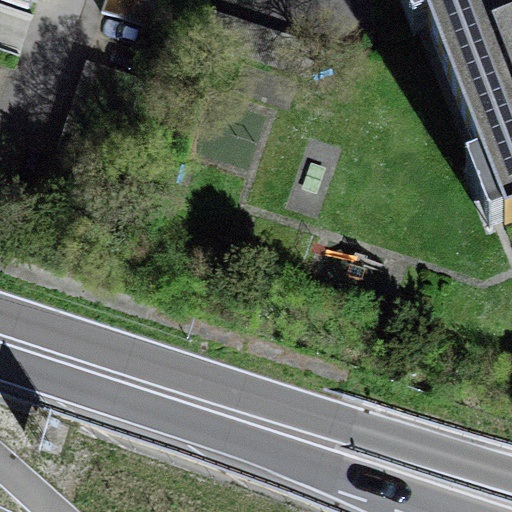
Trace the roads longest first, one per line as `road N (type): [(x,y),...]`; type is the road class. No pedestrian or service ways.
road 1 (trunk): [(0,336),(335,446)]
road 2 (trunk): [(511,474),(335,446)]
road 3 (trunk): [(335,446),(470,511)]
